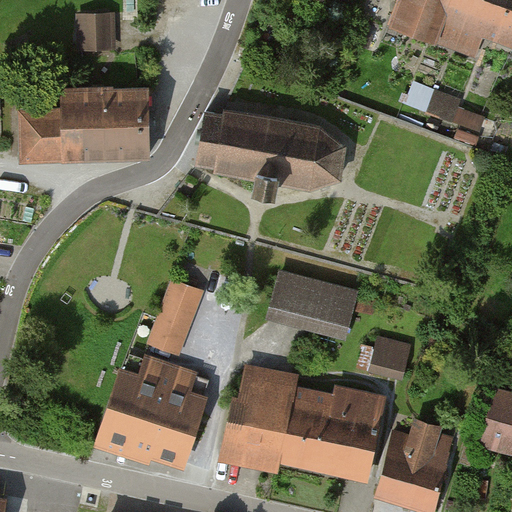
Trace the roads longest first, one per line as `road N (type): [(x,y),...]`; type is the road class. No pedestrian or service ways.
road 1 (residential): [(241,0),(167,161),(100,184),(50,233),(17,282),(0,351)]
road 2 (residential): [(0,453),(252,511)]
